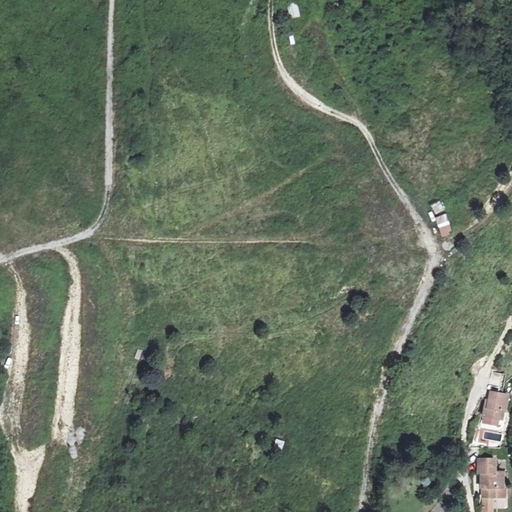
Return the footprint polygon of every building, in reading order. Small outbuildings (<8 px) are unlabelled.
[(286,4),(289,20),(301,17),(298,2),(286,4)] [(430,205),(435,214),(444,209),(439,200),(430,205)] [(444,213),(434,217),(440,235),(451,231),(444,213)] [(507,396),(483,391),(482,400),(489,401),(487,408),(485,407),(483,417),(500,420),(502,411),(504,412),(507,396)] [(275,438),(273,447),(281,449),(283,439),(275,438)] [(483,488),(483,497),(498,497),(499,488),(503,488),(503,473),(495,473),(495,460),(479,460),(479,473),(482,473),(482,488),(483,488)]
